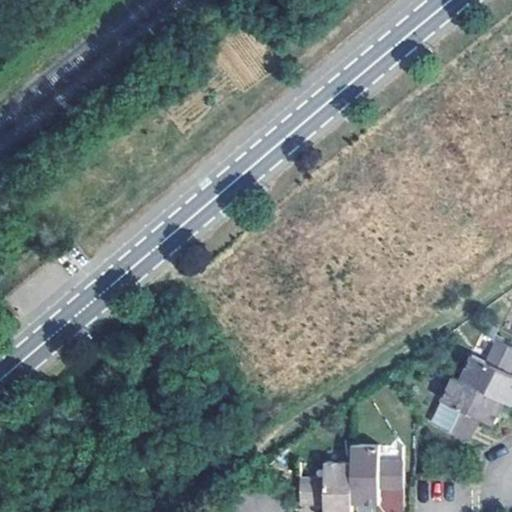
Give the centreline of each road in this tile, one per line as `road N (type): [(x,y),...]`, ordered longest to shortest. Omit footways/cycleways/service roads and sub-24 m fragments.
road 1 (tertiary): [(0,379),(454,0)]
road 2 (track): [(167,511),(511,276)]
